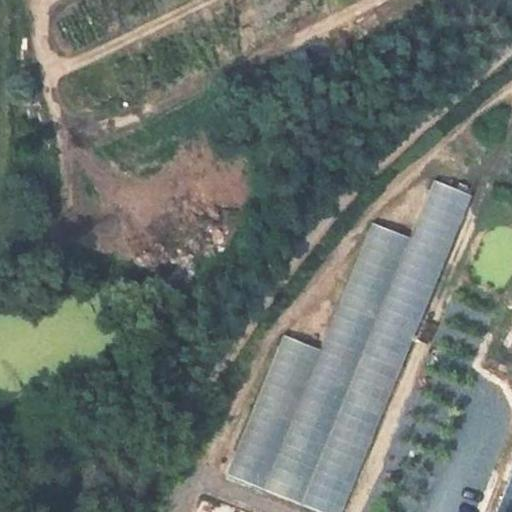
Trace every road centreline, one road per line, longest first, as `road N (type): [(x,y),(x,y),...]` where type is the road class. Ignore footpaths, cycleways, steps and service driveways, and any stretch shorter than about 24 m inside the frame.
road 1 (unclassified): [(511,28),(364,161),(219,337),(139,453),(117,511)]
road 2 (track): [(0,225),(36,237),(59,226),(80,146),(377,0)]
